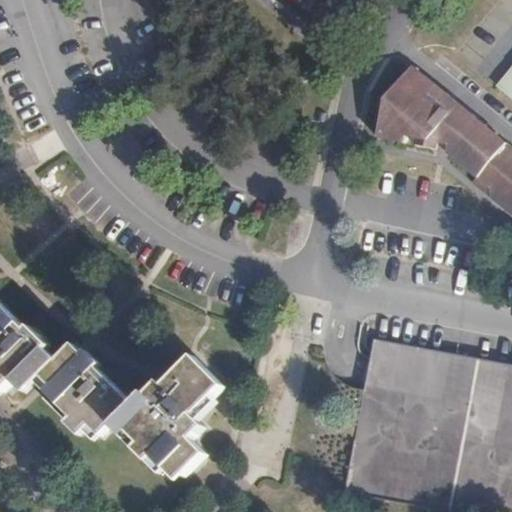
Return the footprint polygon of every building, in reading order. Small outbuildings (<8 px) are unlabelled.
[(511,147),(413,67),(387,100),(378,137),(406,143),(408,135),(418,137),(416,145),(437,149),(439,141),(450,144),(448,153),(450,154),(479,177),(491,188),(491,196),(511,213),(511,147)] [(511,97),(511,76),(502,89),(511,97)] [(439,141),(437,149),(447,157),(450,154),(448,153),(450,144),(439,141)] [(474,183),(491,196),(491,188),(479,177),(474,183)] [(0,377),(12,389),(18,383),(28,393),(60,361),(50,351),(53,347),(33,327),(30,331),(0,301),(0,377)] [(511,511),(511,365),(374,340),(365,392),(346,493),(443,511),(511,511)] [(135,404),(86,355),(47,392),(86,432),(92,426),(102,437),(119,420),(168,470),(173,465),(186,478),(209,455),(193,439),(206,427),(194,415),(203,406),(188,391),(198,381),(213,396),(215,398),(226,387),(195,356),(166,386),(162,382),(149,395),(147,393),(135,404)]
